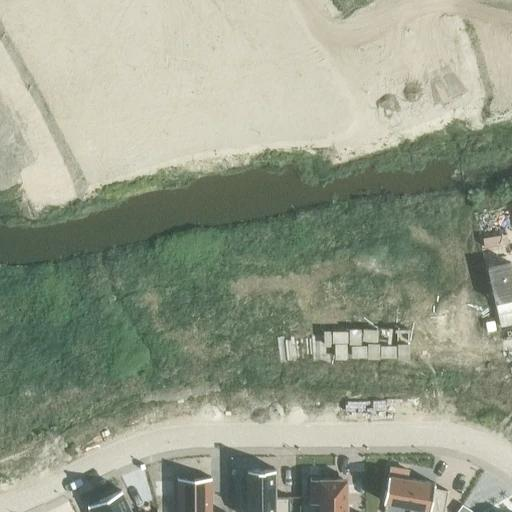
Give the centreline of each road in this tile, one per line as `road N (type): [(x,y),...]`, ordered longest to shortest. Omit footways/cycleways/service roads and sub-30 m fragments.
road 1 (residential): [(511,470),(447,440),(246,439),(171,449),(0,499)]
road 2 (residential): [(0,13),(58,129),(268,73),(223,0)]
